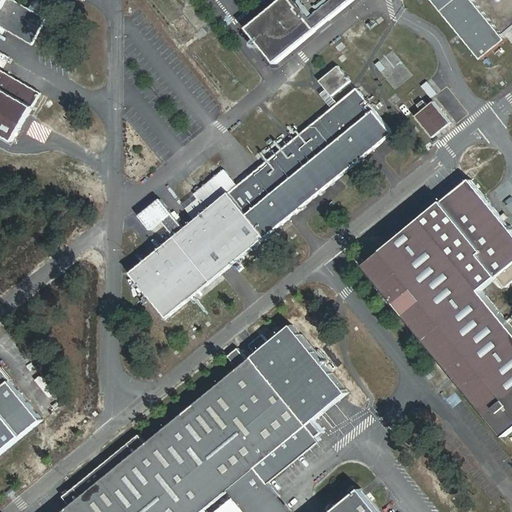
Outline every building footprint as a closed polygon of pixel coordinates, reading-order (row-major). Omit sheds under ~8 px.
[(0,0),(0,132),(16,142),(42,96),(0,69),(0,16),(9,0),(0,0)] [(511,0),(439,0),(486,59),(509,41),(498,28),(511,16),(511,0)] [(175,29),(189,21),(184,14),(171,23),(175,29)] [(341,67),(324,81),(335,96),(354,82),(341,67)] [(422,86),(430,98),(438,93),(429,81),(422,86)] [(395,133),(360,89),(134,273),(172,317),(395,133)] [(44,98),(36,111),(46,117),(54,104),(44,98)] [(454,120),(439,102),(419,118),(434,136),(454,120)] [(511,284),(511,226),(474,183),(367,266),(508,438),(511,434),(511,321),(487,289),(502,276),(510,286),(511,284)] [(198,297),(194,300),(191,305),(189,310),(189,315),(191,320),(195,324),(199,326),(204,328),(209,327),(214,325),(218,321),(220,316),(221,311),(220,306),(217,301),(213,298),(208,296),(203,296),(198,297)] [(318,419),(312,424),(256,356),(65,511),(207,511),(206,510),(233,487),(252,511),(296,511),(274,483),(326,440),(321,435),(328,430),(318,419)] [(3,366),(0,368),(0,453),(42,417),(3,366)] [(50,397),(56,392),(41,374),(35,379),(50,397)] [(383,511),(364,487),(332,511),(383,511)]
